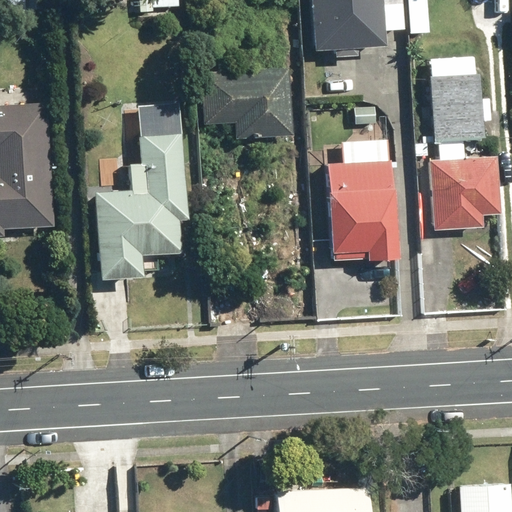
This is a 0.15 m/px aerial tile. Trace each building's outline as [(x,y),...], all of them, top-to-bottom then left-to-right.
[(43,0),(10,0),(11,9),(44,6),(43,0)] [(180,0),(139,0),(140,8),(181,4),(180,0)] [(406,26),(405,0),(312,0),(315,47),(387,44),(387,27),(406,26)] [(477,54),(431,56),(434,139),(441,139),(442,156),(431,156),(434,227),(484,225),(484,211),(501,211),(499,154),(465,155),(465,137),(485,136),(484,117),(492,117),(492,97),(483,97),(482,71),(478,71),(477,54)] [(292,65),(204,69),(207,120),(238,119),(239,136),(295,133),(292,65)] [(182,99),(141,103),(144,133),(140,133),(143,163),(149,163),(151,190),(136,191),(136,187),(95,190),(102,277),(147,273),(145,250),(184,247),(181,215),(191,215),(182,99)] [(51,101),(0,102),(0,235),(6,235),(5,226),(55,224),(51,101)] [(380,104),(355,104),(355,123),(380,123),(380,104)] [(390,137),(341,139),(342,158),(330,158),(335,259),(401,255),(396,159),(392,159),(390,137)] [(122,159),(102,159),(101,182),(122,182),(122,159)] [(511,511),(511,477),(460,481),(462,511),(511,511)] [(373,511),(374,483),(277,484),(277,511),(373,511)]
